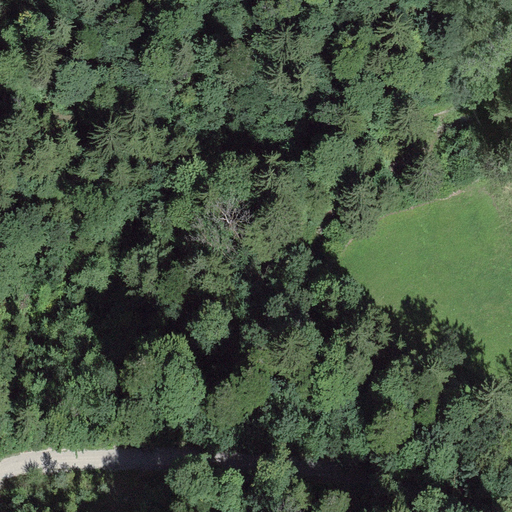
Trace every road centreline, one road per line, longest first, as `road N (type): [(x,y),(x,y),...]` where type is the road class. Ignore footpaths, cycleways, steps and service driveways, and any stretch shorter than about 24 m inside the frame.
road 1 (track): [(0,96),(170,143),(305,154),(457,104),(511,97)]
road 2 (track): [(0,473),(34,459),(276,460),(480,511)]
road 3 (track): [(511,410),(433,371),(349,300)]
